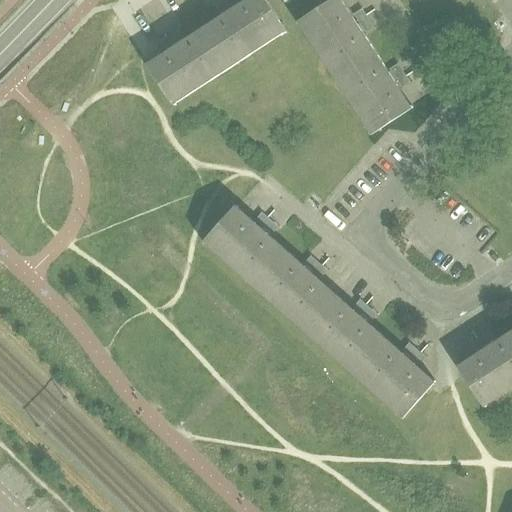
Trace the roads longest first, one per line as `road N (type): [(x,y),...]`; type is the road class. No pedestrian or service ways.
road 1 (residential): [(365,224),(506,59)]
road 2 (residential): [(365,224),(359,230),(431,300),(455,302),(511,270)]
